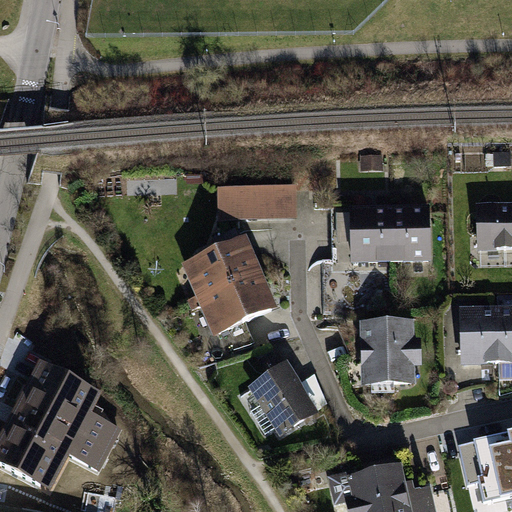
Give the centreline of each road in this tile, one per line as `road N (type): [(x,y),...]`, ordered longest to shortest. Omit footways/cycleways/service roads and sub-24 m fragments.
road 1 (residential): [(298,241),(301,316),(359,435),(511,404)]
road 2 (residential): [(0,221),(48,0)]
